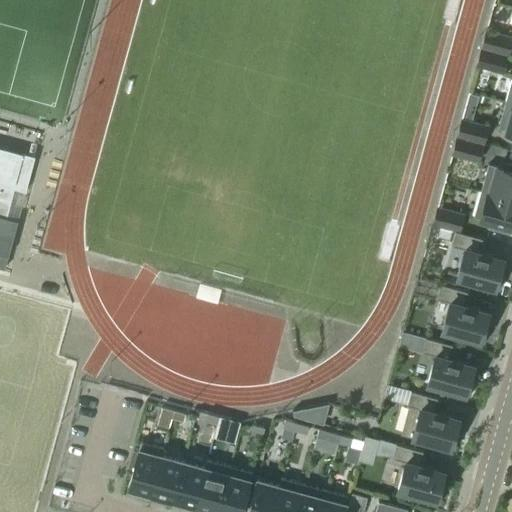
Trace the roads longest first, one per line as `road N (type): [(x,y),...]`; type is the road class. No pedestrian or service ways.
road 1 (residential): [(133,511),(83,497),(110,400)]
road 2 (tertiary): [(477,511),(511,388)]
